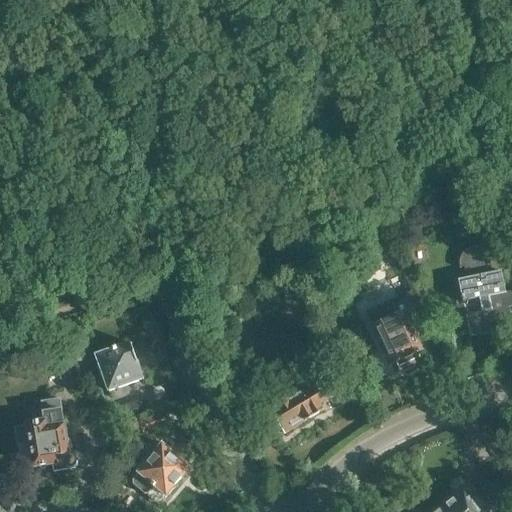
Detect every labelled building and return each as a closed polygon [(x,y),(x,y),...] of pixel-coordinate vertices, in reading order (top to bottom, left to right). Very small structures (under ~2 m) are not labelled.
[(459,269),(461,269),(460,268),(464,268),(466,277),(466,278),(457,280),(462,302),(479,299),(482,313),(465,316),(470,338),(511,329),(511,322),(509,308),(510,308),(511,307),(511,291),(510,291),(507,291),(506,292),(501,271),(492,273),(492,272),(490,262),(493,261),(493,262),(495,262),(493,257),(491,254),(489,251),(485,249),(481,247),(477,247),(473,247),(469,248),(466,250),(463,253),(460,257),(459,261),(459,265),(459,269)] [(394,319),(366,332),(372,345),(356,353),(366,375),(396,361),(400,369),(405,371),(419,365),(421,359),(418,352),(422,350),(418,341),(425,338),(407,301),(390,309),(394,319)] [(337,336),(345,354),(367,345),(359,327),(337,336)] [(86,370),(81,336),(60,339),(64,373),(86,370)] [(110,338),(96,343),(100,354),(97,355),(110,390),(111,390),(116,402),(129,398),(133,409),(152,402),(150,398),(148,399),(145,392),(135,363),(138,362),(132,343),(114,349),(110,338)] [(334,395),(319,371),(305,379),(308,383),(269,408),(285,434),(324,411),(320,404),(334,395)] [(27,427),(16,428),(18,445),(30,444),(34,469),(52,467),(52,473),(69,471),(75,469),(76,468),(77,466),(77,464),(76,462),(75,460),(72,459),(70,459),(67,440),(66,440),(60,401),(42,404),(42,405),(28,407),(30,425),(27,425),(27,427)] [(169,426),(165,412),(142,420),(146,433),(169,426)] [(133,479),(134,486),(144,494),(149,493),(155,486),(166,496),(191,465),(163,442),(133,479)] [(494,479),(511,493),(511,470),(506,465),(494,479)] [(447,511),(508,511),(509,511),(494,493),(482,502),(475,494),(471,498),(464,489),(456,494),(454,491),(439,502),(447,511)] [(447,511),(439,502),(425,511),(447,511)]
